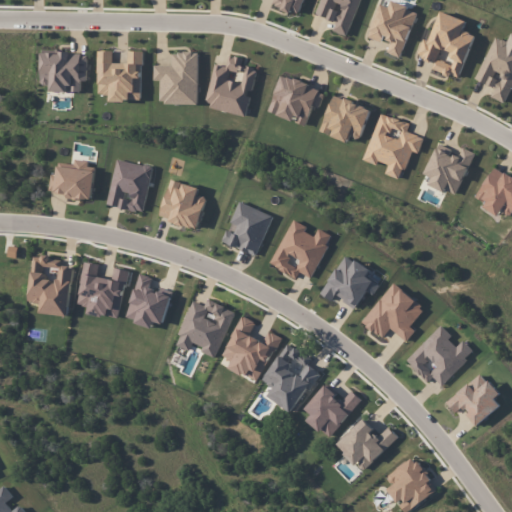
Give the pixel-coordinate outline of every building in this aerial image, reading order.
[(299,15),(304,0),(273,0),(272,5),(299,15)] [(320,0),(316,14),(336,22),(333,31),(347,36),(360,0),(320,0)] [(400,58),(418,11),(391,1),(389,7),(380,4),(367,37),(382,42),(383,38),(391,41),(387,53),(400,58)] [(459,79),(474,35),(463,31),(466,21),(440,11),(429,41),(423,39),(417,56),(434,63),(432,69),(459,79)] [(476,80),(495,88),(491,97),(506,104),(511,89),(511,33),(507,42),(493,37),(476,80)] [(88,52),(41,51),(40,85),(51,85),(50,91),(69,92),(81,92),(81,81),(87,81),(88,52)] [(141,101),(142,51),(128,51),(128,63),(113,63),(113,51),(98,51),(98,94),(111,95),(111,101),(141,101)] [(199,53),(172,52),(172,66),(154,65),(153,81),(160,81),(160,104),(198,105),(199,53)] [(215,64),(206,107),(245,116),(250,91),(252,91),(257,69),(241,66),(243,58),(228,55),(226,67),(215,64)] [(268,112),(295,122),(294,122),(305,126),(312,106),(319,109),(325,91),(281,75),(268,112)] [(371,109),(333,95),(320,132),(330,135),(330,136),(347,142),(350,136),(359,140),(371,109)] [(363,161),(377,165),(378,161),(388,165),(385,174),(401,180),(411,151),(418,153),(424,138),(407,132),(410,123),(380,113),(363,161)] [(474,152),(462,148),(459,157),(450,154),(452,149),(437,144),(425,175),(431,177),(428,185),(457,196),(474,152)] [(58,163),(57,175),(51,175),(49,192),(66,194),(65,198),(91,201),(95,168),(87,167),(88,161),(74,159),(74,164),(58,163)] [(107,205),(143,213),(152,167),(117,159),(107,205)] [(510,217),(511,214),(511,177),(494,167),(475,197),(486,203),(483,207),(498,216),(501,211),(510,217)] [(160,219),(198,228),(206,198),(197,196),(199,188),(182,183),(182,182),(170,179),(160,219)] [(221,241),(256,256),(273,216),(239,202),(230,223),(237,226),(234,233),(226,230),(221,241)] [(270,265),(296,277),(299,272),(312,278),(332,235),(319,229),(315,237),(305,232),(307,226),(292,219),(270,265)] [(29,302),(41,303),(40,314),(68,316),(73,267),(60,266),(61,259),(33,256),(29,302)] [(119,319),(128,271),(114,268),(112,279),(97,276),(99,265),(84,262),(76,305),(88,307),(87,313),(119,319)] [(173,291),(159,287),(158,290),(150,287),(153,278),(139,274),(126,320),(152,327),(154,322),(163,324),(173,291)] [(235,311),(207,300),(204,305),(192,301),(175,345),(189,351),(193,343),(203,347),(201,352),(216,358),(235,311)] [(258,382),(280,337),(268,331),(263,341),(249,335),(255,322),(242,316),(222,357),(232,361),(229,368),(258,382)] [(463,340),(458,345),(440,327),(405,361),(427,383),(433,377),(441,385),(474,352),(463,340)] [(292,413),(319,373),(307,365),(311,359),(288,343),(263,381),(273,388),(268,397),(292,413)] [(501,405),(495,398),(500,394),(482,372),(445,402),(454,413),(462,407),(467,413),(465,414),(476,426),(501,405)] [(305,409),(311,415),(307,420),(329,439),(361,399),(351,391),(343,401),(324,386),(305,409)] [(337,444),(362,471),(398,437),(388,427),(378,436),(363,420),(337,444)] [(386,477),(392,486),(387,489),(397,504),(399,503),(405,511),(406,511),(437,490),(414,457),(386,477)]
